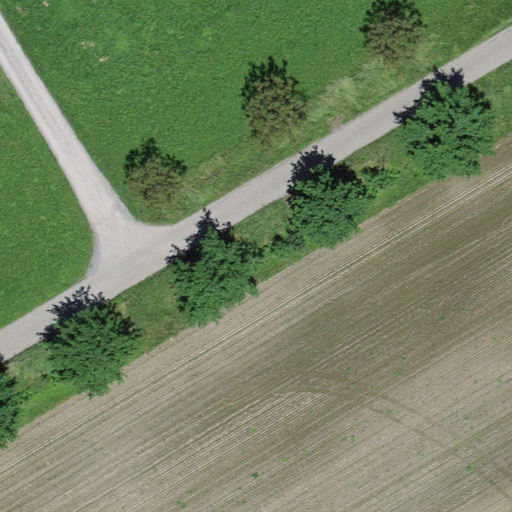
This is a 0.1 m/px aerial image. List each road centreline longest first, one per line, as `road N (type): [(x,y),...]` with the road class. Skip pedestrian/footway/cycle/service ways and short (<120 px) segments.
road 1 (track): [(511,44),(0,350)]
road 2 (track): [(135,270),(0,33)]
